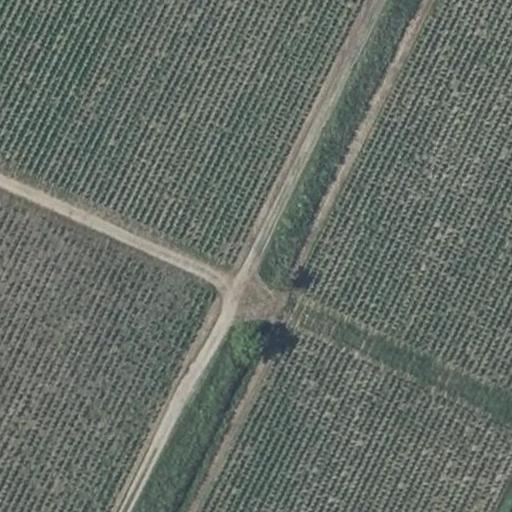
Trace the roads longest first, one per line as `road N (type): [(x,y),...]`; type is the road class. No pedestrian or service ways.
road 1 (track): [(120,511),(374,0)]
road 2 (track): [(232,290),(0,186)]
